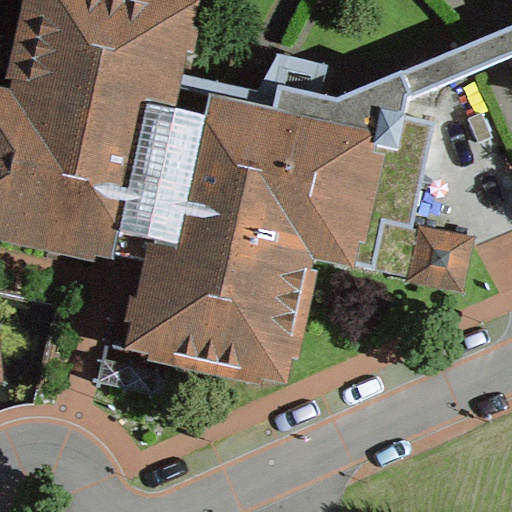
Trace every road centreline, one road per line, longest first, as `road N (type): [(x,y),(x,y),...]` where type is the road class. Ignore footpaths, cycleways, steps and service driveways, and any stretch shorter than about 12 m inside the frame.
road 1 (residential): [(316,447),(511,365)]
road 2 (residential): [(169,511),(316,447)]
road 3 (residential): [(116,511),(73,454),(39,442),(0,455)]
